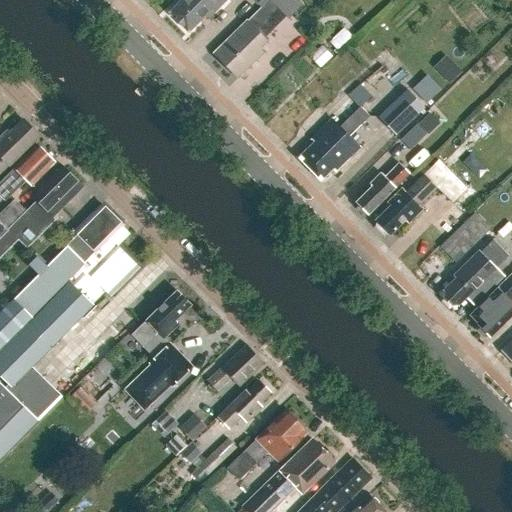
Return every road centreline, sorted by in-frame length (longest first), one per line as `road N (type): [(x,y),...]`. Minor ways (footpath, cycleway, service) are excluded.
road 1 (residential): [(433,511),(0,72)]
road 2 (secondary): [(511,429),(91,0)]
